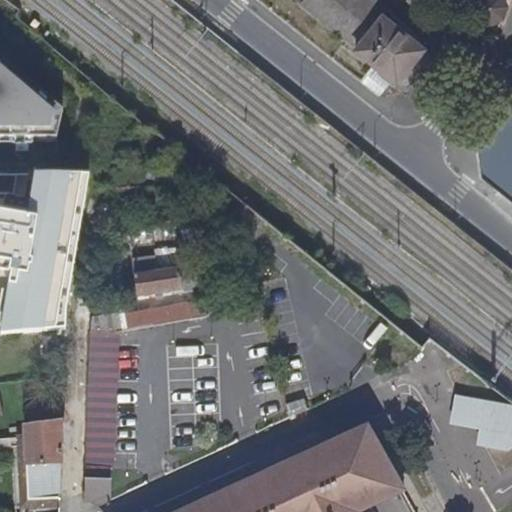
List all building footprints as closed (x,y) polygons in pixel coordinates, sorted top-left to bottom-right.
[(305,0),(300,6),(355,51),(382,17),(387,10),(377,0),(305,0)] [(508,0),(475,0),(473,9),(480,22),(493,26),(505,21),(511,6),(508,0)] [(396,83),(406,91),(433,58),(423,49),(396,83)] [(0,134),(49,135),(55,116),(0,68),(0,134)] [(511,111),(484,147),(482,157),(482,175),(484,178),(511,200),(511,111)] [(92,169),(0,169),(0,324),(63,320),(92,169)] [(186,195),(183,171),(168,173),(171,197),(186,195)] [(157,187),(111,190),(107,211),(123,211),(123,208),(143,207),(144,210),(158,209),(157,187)] [(192,321),(207,318),(199,266),(136,275),(138,297),(183,291),(183,288),(187,287),(192,321)] [(158,317),(160,327),(175,324),(173,314),(158,317)] [(145,329),(147,329),(160,327),(158,317),(143,320),(145,329)] [(53,355),(51,336),(38,337),(40,356),(53,355)] [(27,426),(61,420),(62,396),(26,398),(27,426)] [(59,501),(61,420),(27,426),(24,426),(24,437),(27,501),(59,501)] [(361,511),(402,493),(371,426),(275,469),(181,511),(361,511)] [(20,501),(27,501),(24,437),(17,438),(20,501)] [(97,507),(113,500),(114,480),(86,479),(86,500),(97,507)] [(20,509),(58,507),(59,501),(27,501),(20,501),(20,509)]
